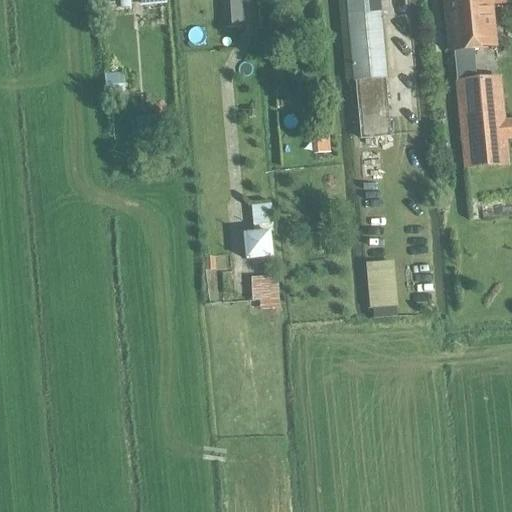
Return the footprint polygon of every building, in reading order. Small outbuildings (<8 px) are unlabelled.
[(347,0),(355,80),(346,80),(351,138),(401,135),(396,77),(388,77),(381,0),(347,0)] [(501,78),(477,80),(474,50),(497,49),(493,6),(506,5),(505,0),(444,0),(449,53),(454,52),(465,168),(509,164),(507,141),(511,140),(511,120),(505,122),(501,78)] [(240,2),(224,3),(225,20),(241,19),(240,2)] [(107,99),(118,98),(115,74),(104,75),(107,99)] [(166,118),(145,120),(147,138),(168,135),(166,118)] [(271,261),(269,236),(244,238),(246,263),(271,261)] [(206,257),(207,270),(216,270),(214,256),(206,257)] [(279,301),(278,279),(252,280),(253,302),(279,301)] [(374,319),(398,317),(397,308),(373,310),(374,319)]
